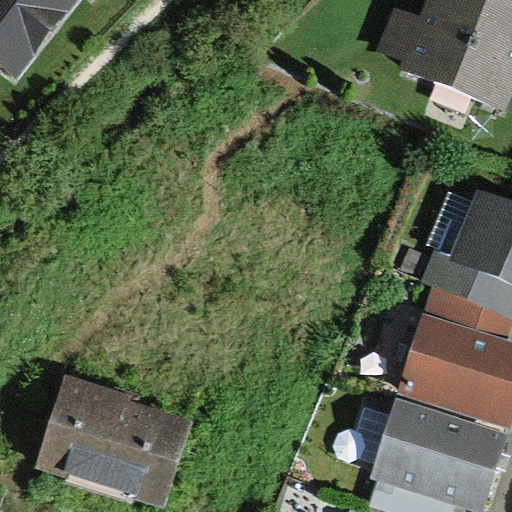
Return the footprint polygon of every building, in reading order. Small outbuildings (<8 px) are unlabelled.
[(78,0),(0,0),(0,68),(16,81),(78,0)] [(508,110),(511,99),(511,0),(429,0),(424,15),(400,6),(385,43),(414,54),(408,71),(508,110)] [(511,202),(481,190),(452,258),(434,250),(422,278),(436,284),(511,316),(511,202)] [(398,398),(506,430),(511,412),(511,341),(504,339),(511,318),(511,316),(436,284),(398,398)] [(385,511),(451,511),(454,503),(477,511),(506,430),(398,398),(373,477),(379,479),(371,507),(385,511)] [(152,511),(161,511),(184,436),(63,400),(39,478),(152,511)]
